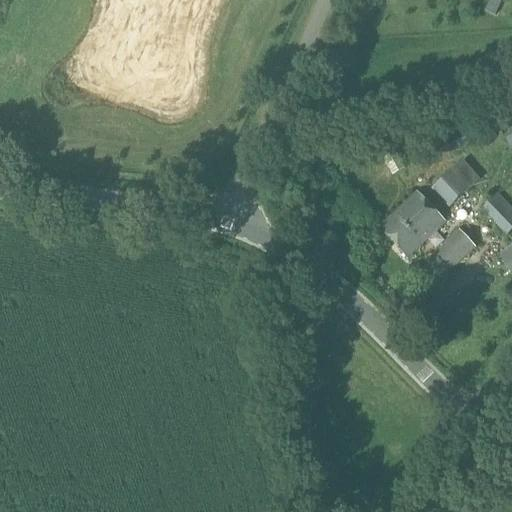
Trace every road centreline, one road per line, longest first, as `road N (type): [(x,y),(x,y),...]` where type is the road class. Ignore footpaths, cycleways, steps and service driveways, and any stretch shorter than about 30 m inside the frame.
road 1 (tertiary): [(475,425),(295,254),(234,214)]
road 2 (tertiary): [(234,214),(0,188)]
road 3 (unclassified): [(234,214),(326,0)]
